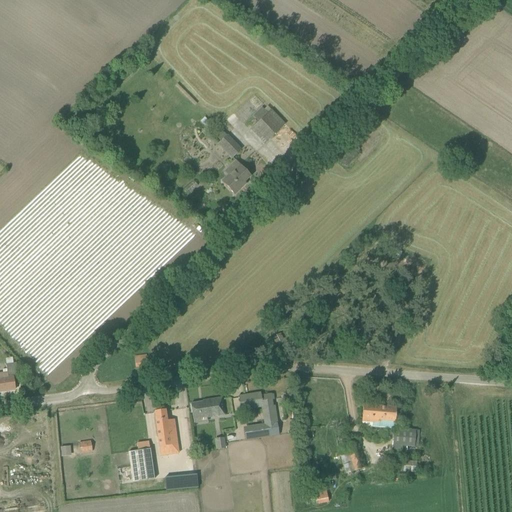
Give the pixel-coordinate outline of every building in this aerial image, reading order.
[(271,110),(249,130),(263,145),(284,124),(271,110)] [(226,136),(217,144),(232,158),(241,150),(226,136)] [(250,176),(239,165),(221,181),(234,195),(242,187),(239,184),(242,181),(243,182),(250,176)] [(135,367),(147,366),(146,356),(134,357),(135,367)] [(17,376),(15,364),(7,365),(7,372),(0,372),(0,392),(15,390),(13,376),(17,376)] [(260,408),(258,394),(237,397),(239,411),(260,408)] [(272,394),(260,396),(262,407),(265,425),(277,424),(274,405),(272,406),(271,400),(273,400),(272,394)] [(223,415),(220,398),(202,401),(202,402),(190,404),(192,419),(204,417),(204,418),(223,415)] [(396,408),(363,405),(361,426),(394,429),(396,408)] [(178,452),(173,420),(166,421),(165,410),(154,412),(160,454),(178,452)] [(395,430),(392,452),(402,454),(403,447),(413,448),(415,433),(395,430)] [(216,450),(226,449),(224,437),(215,439),(216,450)] [(80,454),(92,452),(90,441),(79,443),(80,454)] [(357,444),(346,447),(353,471),(364,467),(357,444)] [(61,447),(61,456),(71,456),(71,446),(61,447)] [(129,452),(132,482),(155,480),(152,449),(129,452)] [(416,473),(416,462),(391,460),(390,471),(416,473)] [(186,490),(197,488),(196,475),(184,476),(186,490)] [(316,496),(318,505),(330,502),(327,493),(316,496)]
